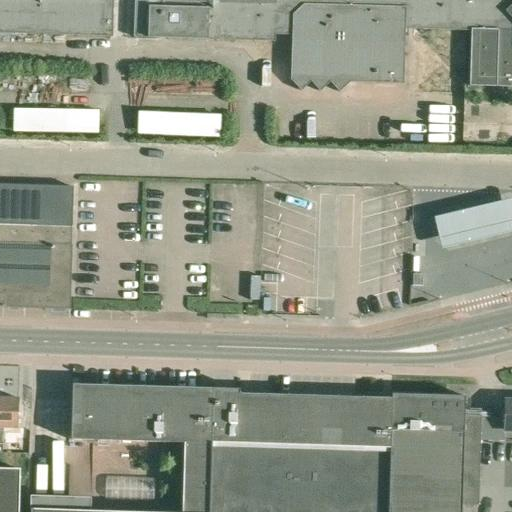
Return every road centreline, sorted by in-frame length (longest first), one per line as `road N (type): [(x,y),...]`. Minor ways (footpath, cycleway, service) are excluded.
road 1 (unclassified): [(0,159),(511,176)]
road 2 (tertiary): [(365,350),(0,340)]
road 3 (tertiary): [(511,316),(365,350)]
road 4 (tertiary): [(365,350),(442,358),(511,342)]
